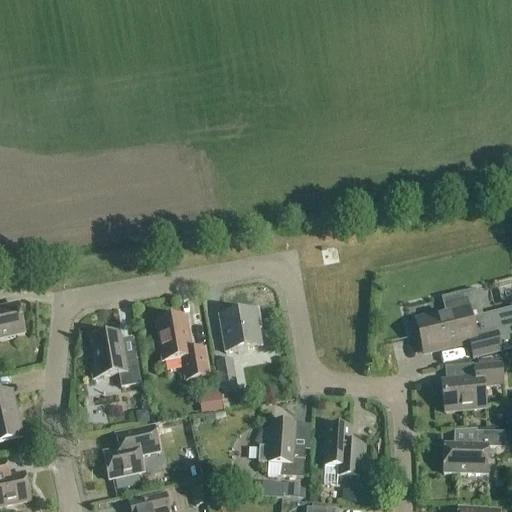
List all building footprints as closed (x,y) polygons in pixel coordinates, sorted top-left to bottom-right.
[(442,314),(413,321),(422,360),(468,349),(471,363),(511,353),(511,309),(482,317),(475,292),(441,300),(444,314),(443,315),(442,314)] [(0,343),(24,338),(17,307),(0,311),(0,343)] [(261,331),(257,312),(218,319),(225,355),(261,349),(258,331),(261,331)] [(185,384),(209,379),(204,352),(191,354),(185,320),(155,325),(162,365),(181,362),(185,384)] [(121,390),(140,387),(136,360),(124,362),(119,336),(90,341),(94,367),(90,368),(93,382),(118,377),(121,390)] [(234,395),(228,363),(216,365),(222,397),(234,395)] [(483,390),(502,388),(500,366),(474,369),(475,381),(442,385),(445,415),(485,411),(483,390)] [(220,396),(198,400),(200,416),(222,413),(220,396)] [(0,442),(21,437),(12,398),(0,400),(0,442)] [(146,413),(134,415),(136,427),(148,425),(146,413)] [(270,425),(269,450),(259,449),(258,465),(268,466),(267,479),(303,481),(304,453),(293,452),(294,427),(270,425)] [(109,439),(113,454),(102,456),(108,483),(115,482),(117,492),(140,487),(137,477),(143,476),(140,461),(160,456),(154,428),(114,437),(114,438),(109,439)] [(360,480),(362,446),(349,445),(350,430),(326,429),(324,469),(323,486),(337,487),(337,479),(360,480)] [(453,434),(453,448),(443,448),(443,477),(487,478),(488,450),(504,450),(504,436),(477,435),(477,432),(453,434)] [(180,457),(186,480),(202,476),(195,453),(180,457)] [(24,476),(9,479),(6,461),(0,462),(0,510),(30,503),(24,476)] [(261,485),(260,500),(282,501),(282,499),(298,500),(299,487),(261,485)] [(191,490),(195,509),(205,506),(201,488),(191,490)] [(341,492),(340,505),(359,506),(360,493),(341,492)] [(168,511),(165,497),(128,505),(129,511),(168,511)]
